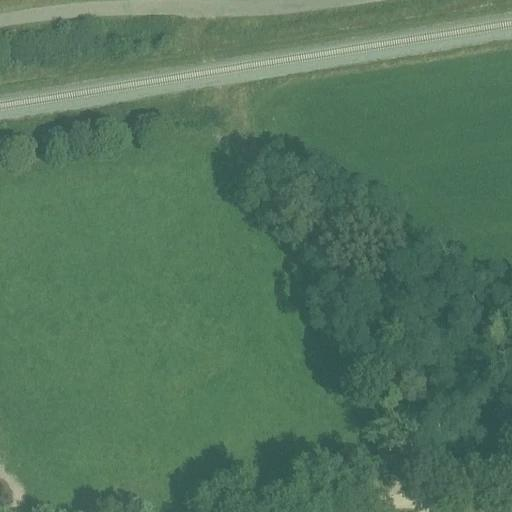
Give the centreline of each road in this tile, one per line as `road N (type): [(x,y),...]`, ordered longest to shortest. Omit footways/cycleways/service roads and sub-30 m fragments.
road 1 (track): [(223,93),(411,499),(328,511)]
road 2 (unclassified): [(0,19),(359,0)]
